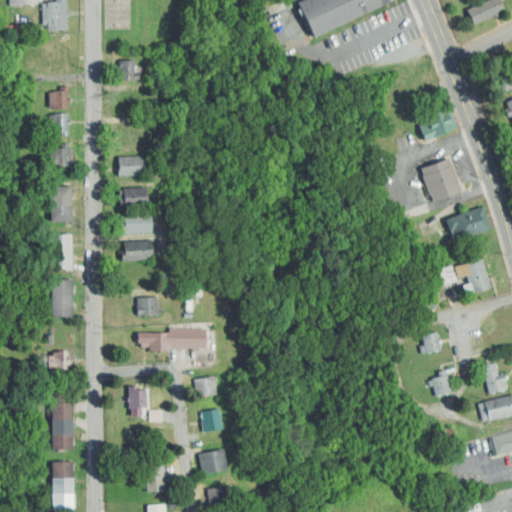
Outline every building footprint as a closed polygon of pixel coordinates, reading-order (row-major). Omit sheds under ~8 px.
[(64,0),(65,29),(47,30),(45,3),(53,2),(53,0),(64,0)] [(305,0),(391,0),(312,37),(297,4),(305,0)] [(493,0),(498,0),(503,12),(472,25),(466,11),(493,0)] [(67,48),(68,71),(36,72),(36,62),(48,62),(47,49),(67,48)] [(133,63),(133,73),(138,72),(138,81),(120,81),(120,63),(133,63)] [(509,66),(511,73),(511,88),(502,92),(494,72),(509,66)] [(68,87),(68,109),(52,109),(51,93),(59,93),(58,87),(68,87)] [(511,100),(511,123),(503,104),(511,100)] [(444,108),(452,128),(423,139),(415,119),(444,108)] [(67,116),(67,136),(60,136),(60,132),(49,132),(49,116),(67,116)] [(143,127),(144,144),(116,146),(114,129),(143,127)] [(68,145),(68,168),(51,168),(51,150),(60,150),(60,145),(68,145)] [(143,157),(144,175),(118,176),(117,158),(143,157)] [(448,160),(459,194),(431,203),(419,170),(448,160)] [(69,188),(70,224),(49,224),(49,188),(69,188)] [(145,188),(146,207),(121,208),(120,189),(145,188)] [(481,208),(489,229),(454,243),(445,222),(481,208)] [(149,214),(150,234),(120,234),(120,215),(149,214)] [(70,236),(70,269),(49,269),(49,236),(70,236)] [(150,242),(151,261),(123,262),(122,244),(150,242)] [(481,261),(489,288),(469,293),(462,266),(481,261)] [(71,281),(72,318),(49,319),(48,281),(71,281)] [(156,298),(156,316),(136,316),(136,299),(156,298)] [(136,334),(136,344),(148,345),(148,353),(169,353),(169,347),(204,347),(204,330),(168,330),(168,334),(136,334)] [(424,352),(443,349),(441,331),(422,333),(424,352)] [(66,353),(65,370),(44,369),(44,356),(53,357),(53,352),(66,353)] [(496,366),(498,376),(502,375),(506,390),(488,394),(483,369),(496,366)] [(212,378),(214,395),(197,397),(194,380),(212,378)] [(144,390),(145,407),(129,409),(127,387),(136,386),(136,391),(144,390)] [(511,396),(511,416),(482,423),(478,404),(511,396)] [(72,405),(72,450),(51,450),(51,405),(72,405)] [(151,420),(165,421),(165,409),(152,409),(151,420)] [(218,410),(221,429),(203,432),(200,413),(218,410)] [(511,432),(511,452),(494,457),(489,439),(511,432)] [(220,450),(225,471),(204,476),(199,455),(220,450)] [(72,462),(72,509),(50,509),(50,462),(72,462)] [(162,467),(164,492),(146,493),(144,468),(162,467)] [(223,487),(226,504),(208,506),(205,490),(223,487)] [(150,503),(150,511),(168,511),(168,503),(150,503)]
